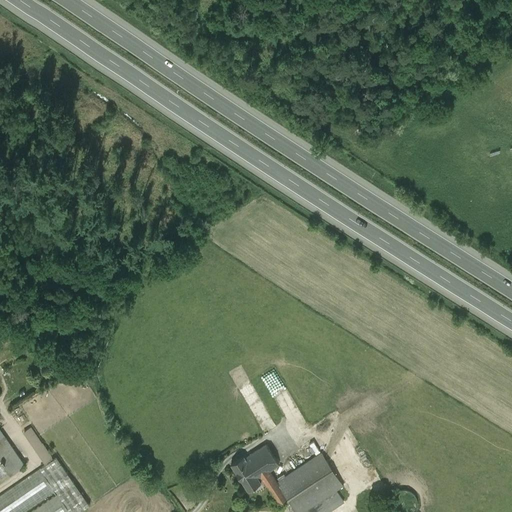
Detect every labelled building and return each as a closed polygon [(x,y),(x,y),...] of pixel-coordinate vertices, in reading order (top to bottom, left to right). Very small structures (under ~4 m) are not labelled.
[(31,426),(22,432),(43,461),(52,456),(31,426)] [(26,466),(5,437),(0,440),(0,459),(11,476),(26,466)] [(266,446),(247,458),(246,456),(244,458),(260,483),(261,485),(264,483),(278,505),(287,499),(277,483),(270,472),(279,466),(266,446)] [(321,454),(277,483),(287,499),(288,500),(295,511),(304,511),(335,492),(343,487),(321,454)] [(260,483),(244,458),(231,466),(248,491),(260,483)] [(57,459),(41,470),(56,492),(58,495),(69,511),(81,511),(90,506),(57,459)] [(0,461),(0,480),(9,475),(0,461)] [(41,470),(0,497),(0,511),(26,511),(56,492),(41,470)] [(415,511),(416,510),(418,505),(416,499),(413,495),(409,492),(403,491),(398,492),(394,495),(391,500),(390,505),(391,510),(391,511),(415,511)] [(335,492),(304,511),(331,511),(343,504),(335,492)] [(69,511),(58,495),(32,511),(69,511)]
